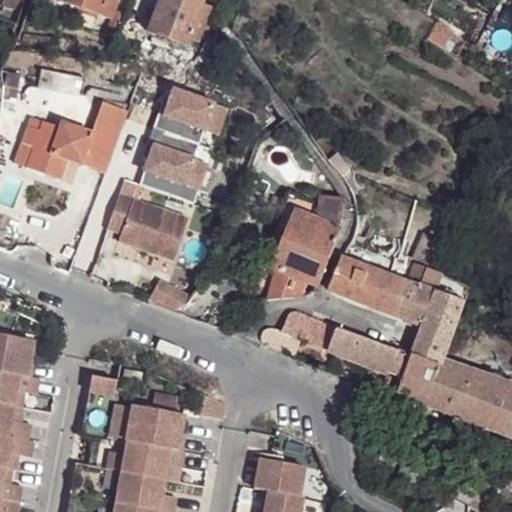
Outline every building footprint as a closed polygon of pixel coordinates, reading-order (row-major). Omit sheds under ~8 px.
[(23,0),(4,0),(3,5),(20,11),(23,0)] [(32,0),(31,5),(39,10),(42,0),(32,0)] [(59,0),(58,3),(110,22),(118,0),(59,0)] [(187,41),(199,6),(182,0),(160,0),(147,35),(184,47),(187,41)] [(39,10),(31,5),(27,15),(36,19),(39,10)] [(209,9),(199,6),(187,41),(197,45),(209,9)] [(115,42),(125,16),(118,14),(108,39),(115,42)] [(0,30),(11,35),(15,25),(0,18),(0,30)] [(200,76),(214,41),(211,40),(206,38),(200,53),(192,73),(200,76)] [(174,78),(140,68),(130,97),(158,107),(163,108),(160,118),(155,116),(150,130),(144,146),(150,148),(145,160),(136,186),(190,205),(195,190),(181,185),(190,160),(195,146),(200,132),(209,105),(169,92),(174,78)] [(18,76),(0,73),(0,86),(16,89),(18,76)] [(16,89),(0,86),(0,91),(0,92),(0,100),(13,103),(16,89)] [(38,132),(26,128),(20,145),(32,149),(25,170),(59,181),(65,162),(69,153),(81,157),(78,166),(102,174),(124,113),(100,104),(89,135),(69,128),(67,133),(57,129),(41,124),(38,132)] [(209,105),(200,132),(214,137),(223,111),(209,105)] [(163,108),(158,107),(155,116),(160,118),(163,108)] [(29,119),(26,128),(38,132),(41,124),(29,119)] [(20,145),(13,165),(25,170),(32,149),(20,145)] [(316,164),(302,145),(292,152),(306,171),(316,164)] [(144,146),(140,158),(145,160),(150,148),(144,146)] [(65,162),(78,166),(81,157),(69,153),(65,162)] [(190,160),(181,185),(195,190),(204,165),(190,160)] [(185,219),(116,195),(104,229),(119,234),(116,242),(171,261),(185,219)] [(312,220),(340,232),(342,217),(340,206),(318,205),(312,220)] [(319,287),(342,232),(340,232),(312,220),(296,213),(291,227),(292,227),(281,256),(279,255),(273,269),(278,272),(269,302),(303,298),(308,284),(319,287)] [(448,231),(452,222),(432,213),(428,223),(448,231)] [(427,237),(416,264),(427,270),(441,243),(427,237)] [(342,259),(327,294),(379,313),(394,278),(391,277),(342,259)] [(379,313),(400,320),(419,287),(427,270),(416,264),(409,283),(394,278),(379,313)] [(160,283),(148,304),(180,317),(192,299),(160,283)] [(425,330),(415,363),(436,371),(439,364),(442,365),(445,360),(466,304),(419,287),(400,320),(425,330)] [(283,335),(298,341),(332,355),(340,333),(300,317),(289,318),(283,335)] [(261,348),(291,360),(298,341),(283,335),(269,333),(264,336),(261,341),(261,348)] [(415,363),(340,333),(332,355),(387,378),(384,386),(399,392),(415,363)] [(31,341),(0,335),(0,372),(29,378),(32,361),(28,361),(31,341)] [(399,392),(398,396),(511,439),(511,385),(445,360),(442,365),(439,364),(436,371),(415,363),(399,392)] [(0,372),(0,404),(20,408),(22,393),(34,395),(37,379),(29,378),(0,372)] [(138,378),(120,375),(118,386),(136,388),(138,378)] [(87,382),(77,443),(103,447),(114,387),(87,382)] [(151,399),(149,416),(171,419),(174,403),(151,399)] [(0,404),(0,436),(26,442),(28,426),(17,423),(20,408),(0,404)] [(149,416),(129,413),(122,447),(124,447),(178,457),(181,441),(177,440),(180,420),(171,419),(149,416)] [(26,442),(0,436),(0,468),(10,470),(14,471),(16,456),(29,458),(31,443),(26,442)] [(178,457),(124,447),(118,478),(164,486),(166,471),(179,473),(181,458),(178,457)] [(398,478),(419,487),(431,457),(410,449),(398,478)] [(302,465),(248,456),(243,487),(256,489),(297,496),(302,465)] [(0,468),(0,500),(17,504),(19,487),(7,486),(10,470),(0,468)] [(72,469),(64,511),(92,511),(99,474),(72,469)] [(164,486),(118,478),(113,509),(133,511),(171,511),(173,503),(161,501),(164,486)] [(294,511),(297,496),(256,489),(252,511),(294,511)] [(15,511),(17,504),(0,500),(0,511),(15,511)]
